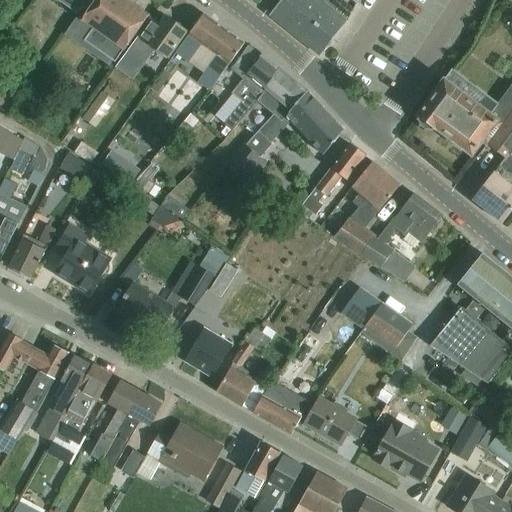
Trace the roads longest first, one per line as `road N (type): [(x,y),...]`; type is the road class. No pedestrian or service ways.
road 1 (residential): [(0,289),(405,511)]
road 2 (tertiary): [(511,253),(373,136)]
road 3 (residential): [(373,136),(462,0)]
road 4 (tertiary): [(330,89),(221,0)]
